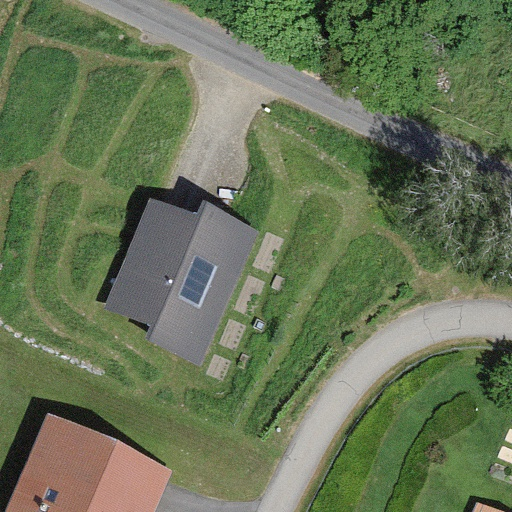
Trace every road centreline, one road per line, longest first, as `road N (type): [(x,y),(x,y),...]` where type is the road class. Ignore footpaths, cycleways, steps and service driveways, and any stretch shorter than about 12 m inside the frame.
road 1 (unclassified): [(511,185),(119,0)]
road 2 (residential): [(511,327),(452,319),(349,372),(285,511)]
